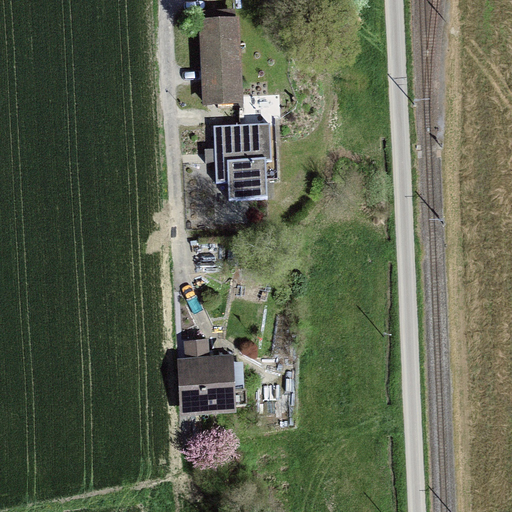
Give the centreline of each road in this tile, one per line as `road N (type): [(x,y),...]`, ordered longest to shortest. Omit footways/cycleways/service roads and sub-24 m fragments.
road 1 (unclassified): [(393,0),(415,511)]
road 2 (residential): [(179,263),(169,0)]
